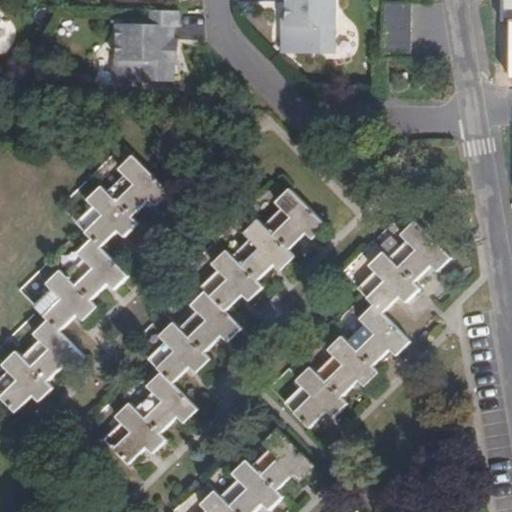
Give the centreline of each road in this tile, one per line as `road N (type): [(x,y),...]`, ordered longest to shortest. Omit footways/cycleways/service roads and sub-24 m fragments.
road 1 (residential): [(214,0),(227,41),(294,105),(315,114),(473,112)]
road 2 (residential): [(473,112),(511,350)]
